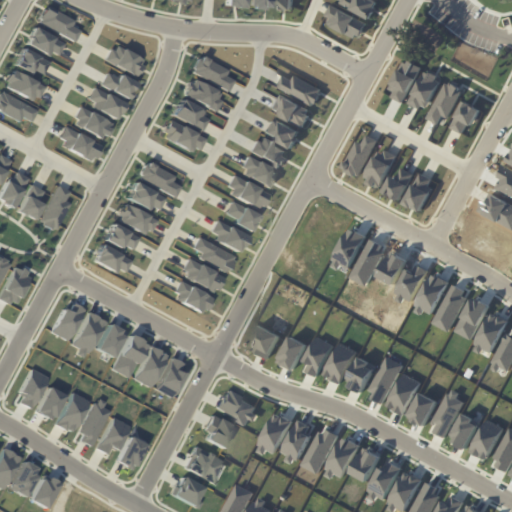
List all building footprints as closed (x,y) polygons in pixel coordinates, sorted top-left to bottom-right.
[(248,0),(248,5),(251,6),(251,8),(262,9),(262,7),(266,7),(266,0),(248,0)] [(274,0),(273,9),(286,11),(287,9),(292,9),(292,0),(274,0)] [(374,0),(341,0),(340,2),(370,19),(376,8),(375,7),(378,2),(374,0)] [(332,5),(326,15),(331,18),(328,23),(355,38),(357,34),(360,36),(367,24),(332,5)] [(41,9),(36,18),(38,19),(36,23),(71,42),(77,30),(68,25),(71,20),(45,6),(43,10),(41,9)] [(31,27),(26,35),(27,36),(23,43),(46,56),(48,52),(54,55),(61,43),(31,27)] [(114,45),(111,51),(107,49),(101,59),(132,76),(134,72),(137,73),(141,66),(137,64),(140,59),(114,45)] [(20,48),(11,64),(26,72),(29,68),(39,73),(46,62),(20,48)] [(198,55),(196,59),(194,58),(189,67),(191,68),(189,71),(224,91),(230,80),(222,75),(225,69),(198,55)] [(410,60),(408,64),(404,62),(389,88),(394,91),(391,96),(402,103),(422,67),(410,60)] [(11,69),(8,75),(5,73),(2,81),(5,83),(3,87),(29,100),(31,95),(36,97),(42,86),(11,69)] [(116,73),(114,78),(104,72),(97,84),(124,98),(132,82),(116,73)] [(425,72),(408,103),(419,109),(422,105),(427,108),(440,82),(436,79),(438,75),(431,72),(430,74),(425,72)] [(295,75),(292,80),(283,75),(277,86),(312,105),(314,102),(316,104),(321,94),(319,93),(321,89),(295,75)] [(192,79),(189,84),(185,82),(181,89),(183,90),(181,94),(212,111),(218,101),(213,98),(216,92),(192,79)] [(446,83),(444,86),(443,85),(425,118),(438,124),(443,115),(448,118),(462,92),(458,90),(460,88),(450,83),(449,85),(446,83)] [(91,87),(85,98),(91,102),(89,107),(111,119),(113,115),(114,115),(121,103),(91,87)] [(0,91),(0,112),(16,122),(19,117),(28,122),(34,110),(0,91)] [(281,95),(279,100),(273,97),(267,108),(303,127),(309,115),(306,114),(308,110),(281,95)] [(178,99),(173,107),(172,106),(168,114),(198,131),(205,119),(198,116),(201,111),(178,99)] [(464,100),(450,127),(462,134),(468,124),(472,126),(481,110),(472,105),(472,106),(471,105),(471,104),(464,100)] [(77,106),(70,117),(74,120),(72,124),(97,138),(99,133),(104,136),(107,129),(106,128),(108,123),(77,106)] [(167,119),(163,125),(162,125),(159,131),(162,133),(160,137),(188,152),(191,147),(196,150),(202,139),(167,119)] [(277,119),(274,123),(267,120),(261,131),(292,148),(296,141),(295,140),(299,131),(277,119)] [(62,125),(55,137),(61,140),(59,145),(86,160),(88,156),(91,158),(98,145),(62,125)] [(367,134),(362,144),(357,141),(343,167),(347,169),(345,171),(355,176),(356,174),(359,176),(379,140),(367,134)] [(260,137),(257,142),(253,140),(247,151),(278,168),(281,163),(283,164),(286,158),(282,156),(285,151),(260,137)] [(386,150),(384,154),(379,151),(365,176),(369,179),(367,183),(374,187),(375,185),(380,187),(397,156),(386,150)] [(245,155),(239,166),(242,168),(239,174),(265,188),(268,183),(271,185),(275,178),(273,177),(276,172),(245,155)] [(145,162),(143,165),(141,164),(135,174),(138,175),(136,178),(171,197),(177,186),(168,181),(171,176),(145,162)] [(511,168),(503,164),(499,172),(500,173),(498,177),(501,179),(496,188),(511,196),(511,168)] [(402,167),(396,178),(392,176),(384,191),(399,199),(407,186),(414,174),(402,167)] [(14,172),(10,178),(6,176),(0,186),(0,203),(9,208),(25,178),(14,172)] [(421,173),(404,203),(414,209),(414,208),(421,211),(433,188),(428,186),(432,179),(421,173)] [(230,175),(224,186),(229,188),(227,194),(254,208),(255,205),(259,206),(266,194),(230,175)] [(131,181),(127,189),(129,190),(128,191),(127,191),(124,198),(146,210),(149,206),(155,209),(162,198),(131,181)] [(28,184),(14,211),(30,220),(39,203),(34,201),(40,191),(28,184)] [(55,185),(36,221),(39,222),(38,225),(47,230),(48,227),(52,229),(66,203),(61,200),(66,191),(55,185)] [(511,204),(491,193),(486,202),(484,201),(479,211),(511,228),(511,204)] [(229,201),(222,213),(232,218),(230,223),(246,232),(255,215),(229,201)] [(122,203),(120,208),(118,207),(114,214),(117,216),(115,220),(141,234),(143,230),(148,232),(154,220),(122,203)] [(480,219),(475,229),(475,230),(471,237),(499,253),(500,250),(505,253),(508,247),(503,245),(508,235),(480,219)] [(214,220),(208,231),(214,235),(212,240),(233,251),(236,247),(237,248),(243,236),(214,220)] [(109,223),(105,230),(107,230),(106,232),(105,231),(101,239),(116,248),(119,244),(129,249),(136,237),(109,223)] [(349,231),(333,260),(335,261),(332,266),(339,270),(342,265),(349,269),(367,236),(357,231),(356,232),(351,229),(350,232),(349,231)] [(230,256),(228,259),(231,260),(226,270),(224,269),(222,272),(195,258),(198,253),(190,248),(196,237),(230,256)] [(372,239),(351,277),(367,286),(385,253),(380,250),(383,245),(372,239)] [(98,244),(92,255),(93,256),(90,261),(113,273),(115,268),(121,272),(128,260),(98,244)] [(392,251),(378,277),(395,285),(408,260),(392,251)] [(185,258),(179,269),(184,272),(181,277),(209,292),(211,288),(215,290),(218,284),(217,283),(220,277),(185,258)] [(418,264),(414,271),(410,269),(396,293),(400,294),(397,300),(403,303),(406,298),(412,301),(429,270),(418,264)] [(18,267),(16,270),(12,267),(0,288),(0,300),(6,304),(8,300),(13,303),(27,278),(22,275),(25,271),(18,267)] [(450,282),(432,314),(425,310),(422,315),(415,312),(418,306),(416,305),(432,276),(433,277),(434,274),(440,277),(440,276),(450,282)] [(177,280),(171,291),(174,293),(171,299),(197,312),(199,308),(203,310),(207,304),(205,303),(208,297),(177,280)] [(454,284),(433,323),(450,332),(468,298),(463,296),(466,291),(454,284)] [(492,305),(472,340),(456,331),(473,298),(478,301),(479,299),(483,302),(483,301),(492,305)] [(70,302),(65,310),(61,308),(48,331),(64,340),(81,309),(70,302)] [(86,311),(68,344),(76,348),(73,353),(79,357),(82,351),(84,353),(101,321),(95,318),(96,317),(86,311)] [(492,315),(476,344),(478,345),(475,350),(482,354),(484,349),(492,353),(509,321),(500,315),(499,316),(494,313),(492,316),(492,315)] [(118,329),(116,333),(121,335),(110,357),(93,348),(107,323),(118,329)] [(259,324),(249,342),(256,346),(253,351),(269,359),(281,336),(259,324)] [(128,333),(108,368),(125,378),(143,345),(139,343),(140,340),(128,333)] [(511,334),(509,333),(493,362),(495,364),(492,369),(499,372),(501,367),(509,371),(511,365),(511,334)] [(292,336),(277,362),(284,365),(284,364),(294,370),(308,345),(292,336)] [(318,337),(305,362),(310,364),(306,371),(317,377),(335,346),(318,337)] [(342,343),(326,371),(327,371),(325,374),(330,377),(330,378),(341,384),(358,352),(342,343)] [(148,345),(130,378),(146,387),(153,374),(154,374),(158,368),(163,359),(161,358),(163,353),(148,345)] [(169,356),(151,388),(166,397),(180,372),(175,369),(179,362),(169,356)] [(377,366),(362,393),(350,386),(353,381),(349,378),(361,357),(377,366)] [(388,357),(370,390),(375,393),(372,398),(383,404),(404,365),(388,357)] [(28,368),(15,392),(16,392),(15,394),(19,396),(16,403),(27,409),(44,377),(28,368)] [(406,374),(388,405),(393,408),(393,409),(404,415),(422,383),(406,374)] [(45,387),(31,411),(35,413),(34,414),(42,418),(43,417),(48,419),(61,395),(45,387)] [(225,390),(223,394),(222,393),(219,398),(218,397),(213,407),(246,426),(250,419),(255,421),(258,415),(253,412),(256,407),(225,390)] [(465,402),(446,438),(434,432),(437,426),(432,423),(449,393),(451,394),(454,390),(460,393),(458,398),(465,402)] [(85,400),(69,429),(68,428),(66,431),(63,429),(62,431),(51,424),(69,392),(85,400)] [(422,393),(410,415),(415,418),(414,421),(425,427),(438,402),(422,393)] [(90,402),(74,432),(79,434),(76,440),(87,446),(106,411),(99,407),(102,402),(95,398),(92,404),(90,402)] [(481,422),(466,450),(454,443),(456,439),(452,436),(465,413),(481,422)] [(294,421),(276,454),(268,450),(265,455),(258,451),(261,446),(259,445),(274,417),(276,417),(278,414),(283,417),(283,415),(294,421)] [(209,415),(201,430),(206,432),(202,439),(220,449),(232,427),(209,415)] [(109,417),(92,448),(103,454),(107,447),(112,450),(125,426),(109,417)] [(505,428),(488,459),(482,456),(481,458),(471,452),(489,419),(505,428)] [(300,420),(282,452),(288,455),(286,460),(293,464),(295,459),(299,461),(312,436),(307,433),(310,426),(300,420)] [(511,427),(494,457),(500,460),(496,466),(508,472),(511,464),(511,427)] [(320,431),(302,465),(318,474),(339,435),(328,429),(326,434),(320,431)] [(125,436),(112,461),(128,470),(142,445),(125,436)] [(343,440),(326,469),(329,470),(326,475),(333,479),(335,474),(343,478),(361,446),(351,440),(350,441),(345,438),(344,441),(343,440)] [(192,446),(180,468),(210,484),(218,469),(223,471),(226,465),(192,446)] [(366,447),(352,473),(368,481),(381,457),(372,451),(366,447)] [(0,448),(11,454),(10,455),(15,458),(0,486),(0,448)] [(20,462),(6,488),(22,496),(32,476),(28,474),(31,468),(20,462)] [(391,462),(387,470),(381,467),(368,491),(372,493),(369,498),(376,501),(379,496),(385,500),(402,468),(391,462)] [(405,474),(389,503),(391,504),(388,509),(393,511),(395,511),(397,508),(405,511),(423,479),(413,474),(412,475),(407,472),(406,474),(405,474)] [(179,476),(174,486),(171,484),(166,493),(194,509),(198,502),(192,499),(199,487),(179,476)] [(38,479),(27,500),(43,509),(56,484),(53,482),(54,481),(46,477),(43,481),(38,479)] [(428,482),(411,511),(432,511),(441,496),(436,494),(439,488),(428,482)] [(238,484),(223,511),(243,511),(254,493),(238,484)] [(453,496),(449,503),(444,500),(437,511),(459,511),(465,502),(453,496)] [(255,501),(249,511),(270,511),(272,510),(264,506),(267,501),(260,497),(258,503),(255,501)]
